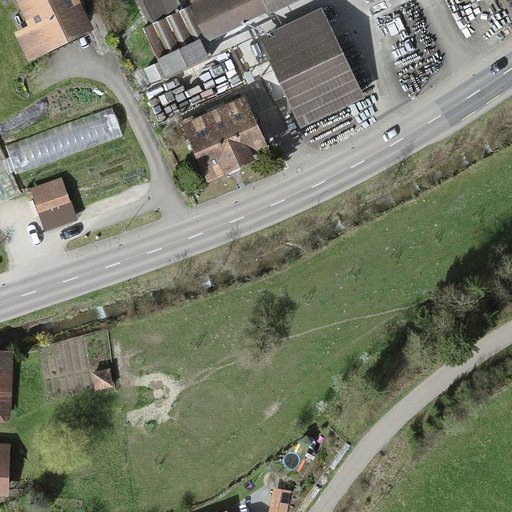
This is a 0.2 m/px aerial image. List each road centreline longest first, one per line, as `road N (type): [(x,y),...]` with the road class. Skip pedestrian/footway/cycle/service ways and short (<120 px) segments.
road 1 (secondary): [(511,63),(442,111),(197,225),(0,291)]
road 2 (unclassified): [(318,511),(425,387),(511,329)]
